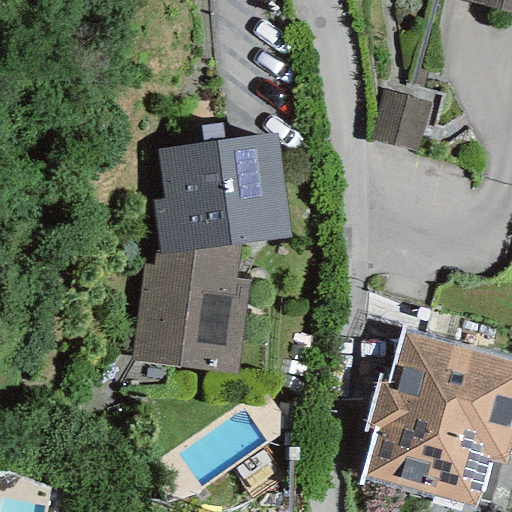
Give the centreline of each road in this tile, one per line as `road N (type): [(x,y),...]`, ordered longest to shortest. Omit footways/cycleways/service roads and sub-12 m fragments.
road 1 (residential): [(330,0),(346,28),(351,235),(335,511)]
road 2 (unknown): [(351,235),(435,243),(467,240),(479,230),(499,174),(493,123),(465,56),(461,24)]
